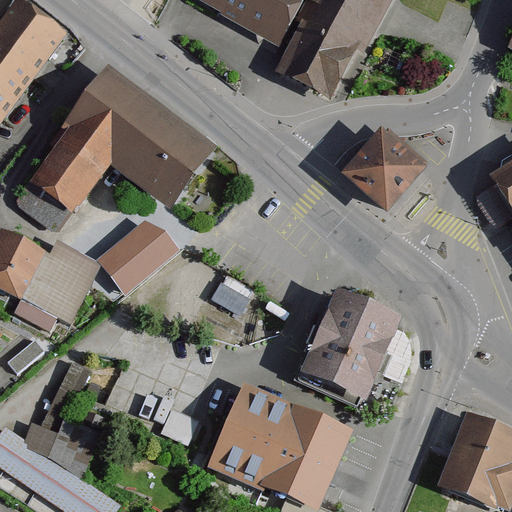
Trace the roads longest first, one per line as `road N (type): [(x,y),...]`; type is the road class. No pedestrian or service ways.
road 1 (primary): [(68,0),(287,179)]
road 2 (residential): [(445,318),(467,102)]
road 3 (primary): [(287,179),(445,318)]
road 4 (primary): [(445,318),(435,381),(383,511)]
road 5 (residential): [(287,179),(331,132),(467,102)]
